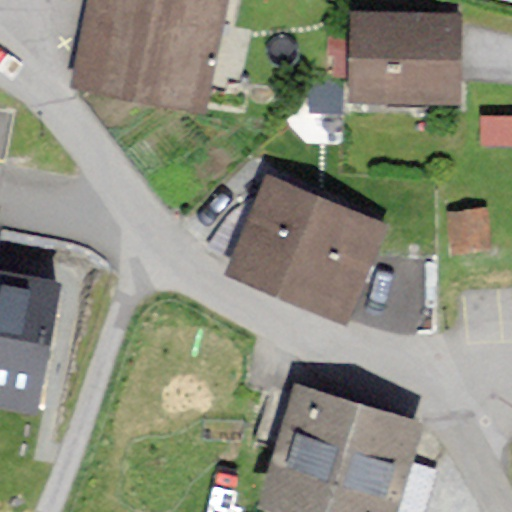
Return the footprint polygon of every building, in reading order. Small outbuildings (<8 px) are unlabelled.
[(221,0),(95,0),(79,85),(199,109),(221,0)] [(456,21),(356,21),(356,103),(456,103),(456,21)] [(510,145),(510,122),(485,122),(485,145),(510,145)] [(376,232),(273,192),(240,274),(344,315),(376,232)] [(486,248),(483,213),(452,217),(456,251),(486,248)] [(0,262),(0,375),(32,382),(52,272),(0,262)] [(386,511),(415,421),(299,385),(268,484),(355,511),(386,511)]
